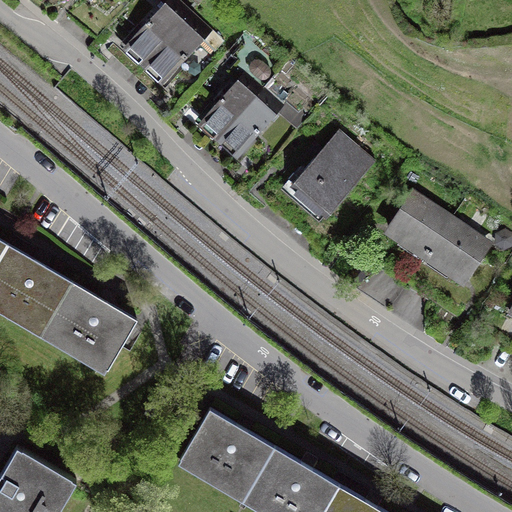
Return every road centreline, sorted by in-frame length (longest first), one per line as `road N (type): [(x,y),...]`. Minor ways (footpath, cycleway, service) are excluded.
road 1 (residential): [(511,410),(352,313),(233,223),(0,10)]
road 2 (residential): [(488,511),(313,393),(0,137)]
